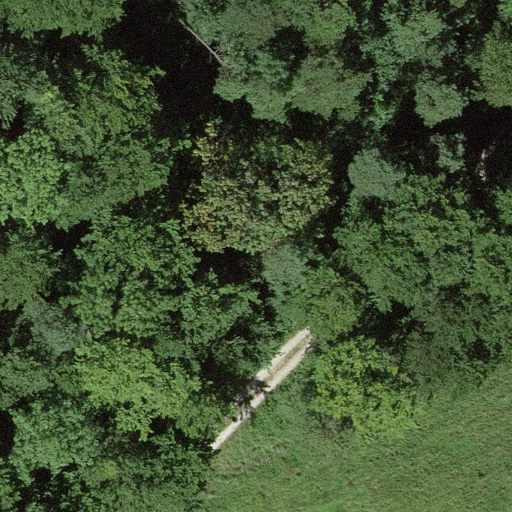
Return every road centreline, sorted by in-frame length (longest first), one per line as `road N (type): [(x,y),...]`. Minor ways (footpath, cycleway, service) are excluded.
road 1 (track): [(511,54),(266,178),(0,270)]
road 2 (track): [(138,511),(365,284),(511,115)]
